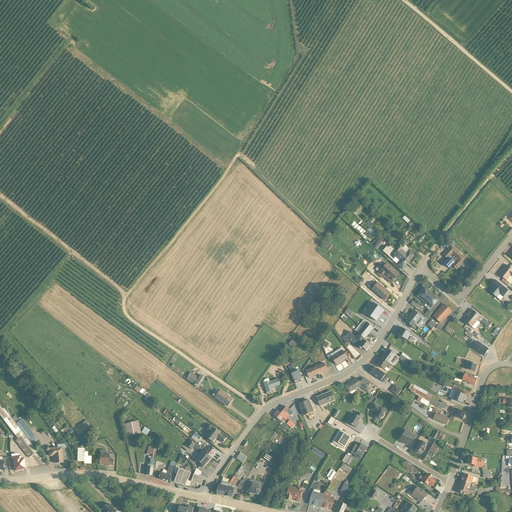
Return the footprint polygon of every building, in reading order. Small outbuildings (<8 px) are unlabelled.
[(350,212),(351,213),(351,214),(355,217),(364,208),(360,205),(353,212),(352,211),(350,212)] [(374,216),(365,225),(364,224),(361,228),(354,222),(350,226),(369,243),(374,238),(374,239),(377,236),(375,233),(376,232),(372,228),(378,222),(378,220),(374,216)] [(400,245),(395,251),(409,263),(415,256),(409,251),(405,247),(404,248),(400,245)] [(452,247),(443,256),(447,259),(443,264),(449,270),(452,266),(456,270),(460,266),(464,269),(469,263),(452,247)] [(395,251),(390,256),(393,260),(392,261),(396,265),(402,270),(409,263),(395,251)] [(387,264),(377,275),(383,280),(384,278),(391,284),(400,275),(387,264)] [(511,269),(507,266),(499,275),(503,279),(501,281),(508,287),(510,284),(511,281),(511,269)] [(508,291),(495,281),(490,287),(491,289),(489,292),(497,298),(497,299),(500,301),(508,291)] [(371,283),(368,287),(385,301),(390,295),(378,283),(375,286),(371,283)] [(424,304),(433,294),(427,289),(426,290),(422,287),(423,286),(417,297),(424,304)] [(438,298),(433,294),(424,304),(431,309),(438,301),(437,299),(438,298)] [(413,302),(411,305),(420,313),(423,310),(413,302)] [(369,309),(380,316),(383,311),(373,303),(369,309)] [(452,312),(444,305),(433,317),(441,325),(452,312)] [(380,316),(369,309),(365,314),(376,322),(380,316)] [(482,318),(471,310),(466,317),(468,318),(464,322),(474,330),(480,323),(479,323),(482,318)] [(414,312),(406,322),(413,328),(415,326),(418,327),(424,320),(422,318),(422,317),(414,312)] [(363,321),(359,326),(369,334),(373,329),(366,323),(363,321)] [(436,325),(431,321),(427,326),(432,330),(436,325)] [(365,340),(369,334),(359,326),(355,331),(365,340)] [(412,334),(401,328),(397,335),(409,343),(413,337),(411,335),(412,334)] [(344,336),(342,339),(347,344),(350,341),(361,350),(362,348),(366,351),(370,346),(364,341),(365,340),(359,335),(356,338),(349,332),(345,337),(344,336)] [(477,342),(472,348),(484,357),(488,350),(477,342)] [(341,349),(330,356),(336,366),(348,359),(343,351),(342,351),(341,349)] [(388,350),(382,359),(392,366),(398,358),(407,365),(410,362),(411,360),(403,353),(401,355),(398,357),(388,350)] [(389,370),(392,366),(382,359),(377,365),(384,370),(385,370),(388,372),(389,370)] [(472,363),(464,361),(463,365),(467,366),(466,370),(475,372),(477,366),(472,364),(472,363)] [(315,367),(318,375),(327,371),(324,364),(315,367)] [(306,371),(309,379),(318,375),(315,367),(306,371)] [(374,367),(370,373),(381,381),(383,378),(385,379),(387,377),(374,367)] [(302,379),(299,371),(291,374),(295,385),(301,382),(300,380),(302,379)] [(191,373),(186,380),(199,388),(205,378),(201,375),(199,378),(191,373)] [(477,380),(469,377),(465,375),(462,381),(466,383),(474,386),(477,380)] [(345,387),(349,394),(358,388),(361,388),(368,393),(374,386),(364,378),(361,381),(359,381),(357,379),(345,387)] [(263,385),(267,393),(273,391),(272,389),(281,385),(278,379),(270,382),(268,379),(265,380),(263,383),(264,384),(263,385)] [(428,393),(414,386),(411,384),(408,389),(411,391),(410,392),(419,397),(417,401),(427,406),(429,404),(438,409),(439,407),(444,409),(447,404),(440,401),(440,400),(437,399),(436,401),(431,399),(433,396),(428,393)] [(452,389),(468,396),(470,393),(465,391),(466,389),(454,384),(452,389)] [(402,391),(395,386),(391,392),(397,396),(402,391)] [(443,386),(441,392),(453,397),(452,400),(463,405),(466,396),(443,386)] [(217,389),(212,396),(215,398),(228,407),(233,400),(221,390),(220,391),(217,389)] [(320,407),(335,401),(331,391),(316,398),(320,407)] [(148,393),(144,398),(150,402),(154,397),(148,393)] [(298,405),(303,417),(314,412),(309,400),(298,405)] [(511,400),(499,400),(498,404),(508,405),(508,408),(511,408),(511,400)] [(40,457),(28,441),(4,410),(0,404),(0,416),(17,439),(15,441),(28,458),(30,461),(36,457),(38,459),(40,457)] [(386,412),(374,405),(371,410),(375,413),(375,412),(377,413),(374,419),(380,422),(382,419),(383,419),(385,416),(384,415),(386,412)] [(28,441),(34,436),(20,418),(18,419),(15,416),(8,407),(4,410),(28,441)] [(290,417),(293,413),(286,407),(281,414),(278,411),(274,416),(281,422),(292,428),(295,423),(288,419),(286,423),(282,420),(283,419),(284,420),(288,415),(290,417)] [(442,412),(434,408),(430,416),(433,418),(433,419),(446,426),(449,420),(449,419),(441,415),(442,412)] [(452,408),(451,412),(454,413),(455,413),(454,417),(462,420),(465,413),(457,409),(457,410),(452,408)] [(346,422),(357,429),(360,423),(359,423),(361,420),(363,416),(358,412),(355,416),(353,414),(351,418),(350,417),(346,422)] [(123,423),(127,436),(141,431),(138,419),(123,423)] [(210,426),(203,435),(213,444),(217,439),(223,443),(227,439),(210,426)] [(144,428),(141,433),(150,438),(152,439),(153,438),(154,438),(156,435),(149,431),(144,428)] [(506,435),(506,430),(501,430),(500,431),(500,432),(499,432),(499,437),(498,437),(498,439),(500,439),(500,442),(501,442),(501,438),(504,439),(505,435),(506,435)] [(405,433),(400,441),(407,446),(408,444),(411,446),(416,437),(410,433),(406,431),(405,433)] [(197,444),(202,438),(196,433),(191,439),(197,444)] [(204,468),(212,458),(199,448),(190,441),(186,446),(192,450),(194,448),(201,453),(196,460),(200,464),(199,465),(200,466),(202,468),(204,468)] [(415,451),(421,455),(422,453),(423,454),(426,448),(427,445),(421,441),(415,451)] [(203,443),(199,448),(212,458),(216,453),(206,444),(205,445),(203,443)] [(157,445),(154,445),(148,444),(146,455),(152,455),(151,460),(150,460),(149,465),(147,465),(146,467),(145,467),(145,471),(146,472),(145,476),(151,477),(157,445)] [(356,445),(351,453),(355,456),(354,457),(359,460),(367,448),(360,444),(358,447),(356,445)] [(57,448),(48,449),(49,457),(52,457),(52,459),(54,459),(54,464),(63,463),(61,448),(61,445),(56,446),(57,448)] [(84,463),(84,464),(90,464),(91,457),(87,457),(87,453),(84,453),(84,449),(81,449),(82,445),(79,445),(78,449),(77,449),(77,462),(84,463)] [(432,458),(438,449),(433,446),(424,461),(430,464),(437,468),(438,465),(432,461),(431,461),(429,460),(431,457),(432,458)] [(278,460),(279,461),(287,449),(283,447),(282,449),(284,450),(278,460)] [(105,451),(100,451),(99,456),(97,456),(96,459),(99,459),(99,465),(108,465),(108,466),(112,466),(113,460),(109,460),(109,454),(105,454),(105,451)] [(240,453),(236,459),(243,464),(247,457),(240,453)] [(16,454),(11,455),(11,457),(14,472),(26,470),(24,459),(21,459),(20,456),(19,456),(19,455),(18,455),(17,454),(16,454)] [(272,458),(267,454),(263,459),(269,463),(272,458)] [(468,458),(467,465),(472,466),(472,467),(476,467),(476,468),(482,468),(482,464),(484,464),(485,462),(484,462),(484,460),(482,459),(468,458)] [(172,476),(177,463),(174,462),(174,463),(171,462),(167,471),(164,470),(162,473),(161,473),(158,479),(170,484),(172,477),(172,476)] [(405,463),(403,467),(413,472),(413,471),(418,474),(420,471),(405,463)] [(343,464),(340,469),(349,474),(352,470),(343,464)] [(174,483),(180,485),(185,471),(179,469),(180,468),(176,467),(176,468),(174,473),(177,475),(174,483)] [(191,482),(201,486),(204,479),(201,477),(202,473),(197,469),(194,468),(193,470),(195,471),(191,482)] [(336,473),(331,470),(327,477),(329,478),(328,480),(331,481),(336,473)] [(189,480),(191,474),(185,471),(180,485),(185,487),(186,486),(190,487),(192,481),(189,480)] [(403,472),(402,475),(410,480),(411,481),(413,478),(407,474),(406,474),(403,472)] [(402,475),(401,474),(398,479),(401,482),(403,479),(408,483),(410,480),(402,475)] [(461,482),(475,486),(477,479),(463,474),(461,482)] [(422,475),(419,479),(428,485),(429,484),(432,487),(436,481),(427,475),(425,477),(422,475)] [(238,480),(234,477),(227,487),(225,496),(231,498),(233,494),(235,489),(232,488),(238,480)] [(227,487),(232,480),(224,478),(223,478),(221,486),(219,485),(217,494),(225,496),(227,487)] [(241,482),(238,487),(241,489),(246,480),(244,479),(242,482),(241,482)] [(249,480),(247,493),(261,496),(264,483),(249,480)] [(350,482),(347,481),(346,483),(345,483),(341,491),(344,494),(349,485),(348,485),(350,482)] [(475,486),(461,482),(457,493),(464,495),(464,493),(468,495),(469,491),(475,493),(477,487),(475,486)] [(303,490),(303,488),(297,487),(297,488),(289,487),(286,500),(291,501),(291,500),(295,501),(300,503),(302,490),(303,490)] [(410,491),(408,493),(421,503),(425,498),(427,495),(415,487),(413,488),(411,491),(410,491)] [(348,493),(346,492),(343,498),(342,497),(342,499),(335,511),(344,511),(347,506),(350,501),(347,499),(350,494),(351,494),(353,490),(351,488),(348,493)] [(320,492),(314,490),(314,492),(313,492),(309,505),(320,508),(324,495),(320,494),(320,492)] [(332,495),(324,493),(320,508),(331,511),(335,498),(331,497),(332,495)] [(415,511),(417,510),(408,502),(400,511),(415,511)]
